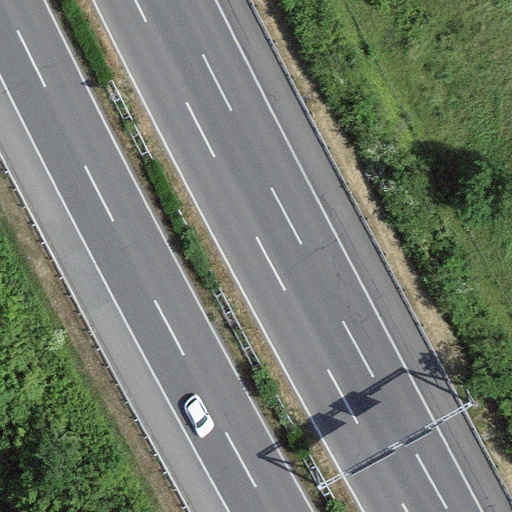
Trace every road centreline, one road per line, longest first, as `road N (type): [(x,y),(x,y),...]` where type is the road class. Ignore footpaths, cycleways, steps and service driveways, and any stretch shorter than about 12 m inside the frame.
road 1 (motorway): [(407,511),(135,0)]
road 2 (motorway): [(3,0),(270,511)]
